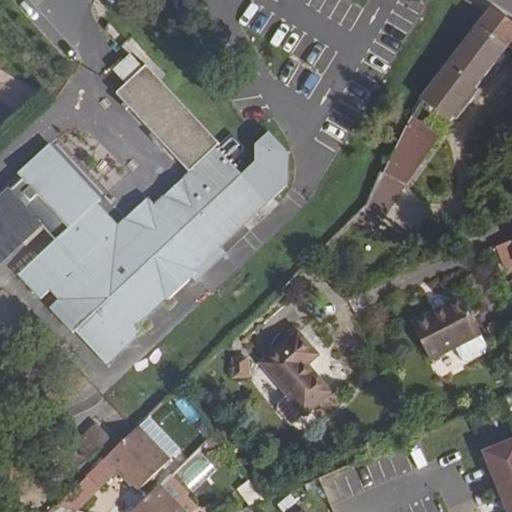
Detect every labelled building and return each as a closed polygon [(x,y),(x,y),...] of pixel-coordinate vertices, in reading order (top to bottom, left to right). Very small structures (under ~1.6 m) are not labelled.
[(450,123),(511,41),(511,22),(490,8),(486,13),(419,98),(421,101),(422,102),(450,123)] [(218,145),(145,66),(143,68),(130,55),(114,70),(127,84),(116,94),(189,173),(164,197),(170,204),(161,213),(147,199),(117,227),(96,204),(100,201),(49,146),(17,175),(22,181),(0,201),(0,262),(40,225),(56,242),(18,277),(41,302),(51,293),(59,302),(50,310),(73,335),(76,332),(107,366),(142,333),(136,327),(166,299),(167,301),(197,273),(189,264),(209,246),(214,252),(266,203),(215,148),(218,145)] [(381,174),(403,186),(439,136),(412,117),(381,174)] [(403,186),(381,174),(367,208),(356,218),(376,232),(403,186)] [(511,241),(503,246),(511,266),(511,241)] [(412,324),(430,361),(455,349),(462,363),(468,365),(485,356),(487,349),(481,336),(481,335),(462,298),(412,324)] [(304,415),(330,394),(307,365),(317,356),(298,333),(260,363),(288,396),(303,415),(304,415)] [(247,378),(247,359),(233,359),(233,378),(247,378)] [(303,415),(288,396),(281,404),(280,412),(288,421),(295,422),(303,415)] [(74,446),(88,460),(109,439),(96,425),(74,446)] [(170,461),(137,426),(104,459),(137,494),(170,461)] [(511,440),(482,453),(483,456),(496,488),(511,481),(511,440)] [(173,474),(133,511),(193,511),(199,506),(189,496),(192,494),(173,474)] [(54,507),(75,511),(77,511),(98,490),(85,477),(54,507)] [(250,508),(264,502),(249,481),(237,490),(250,508)] [(511,511),(511,481),(496,488),(506,511),(511,511)]
